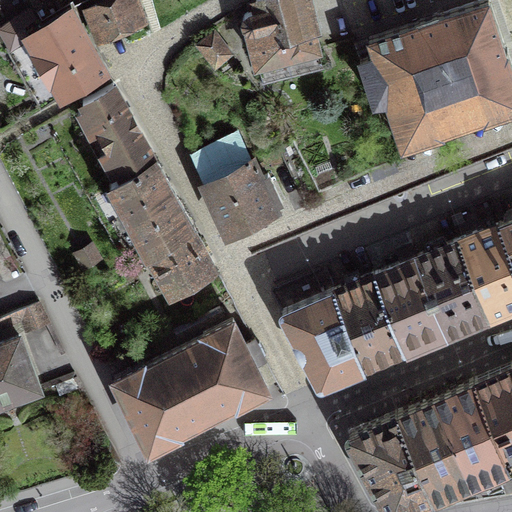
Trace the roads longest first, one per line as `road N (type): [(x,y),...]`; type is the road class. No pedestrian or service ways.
road 1 (residential): [(142,89),(310,413)]
road 2 (residential): [(144,481),(0,189)]
road 3 (residential): [(511,332),(310,413)]
road 4 (residential): [(310,413),(144,481)]
